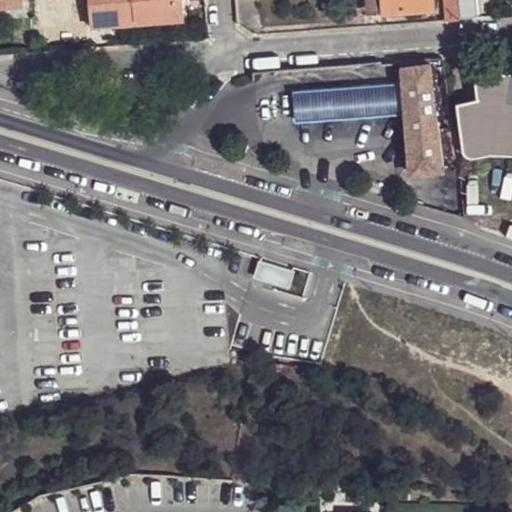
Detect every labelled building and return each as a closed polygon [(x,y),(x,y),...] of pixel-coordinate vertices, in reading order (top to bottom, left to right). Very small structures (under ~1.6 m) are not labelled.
[(20,0),(0,0),(0,9),(21,8),(20,0)] [(89,0),(92,29),(137,25),(137,20),(176,17),(174,0),(89,0)] [(137,20),(137,25),(138,30),(183,27),(180,0),(174,0),(176,17),(137,20)] [(367,0),(368,8),(383,7),(382,0),(367,0)] [(382,0),(383,7),(384,14),(433,11),(431,0),(382,0)] [(443,0),(445,21),(459,21),(457,0),(443,0)] [(457,0),(459,21),(480,19),(478,0),(457,0)] [(451,127),(443,61),(394,68),(396,81),(400,117),(408,175),(414,179),(444,175),(438,129),(451,127)] [(479,76),(476,82),(479,99),(467,102),(458,104),(464,150),(464,151),(468,156),(474,158),(483,156),(502,155),(511,156),(511,73),(485,73),(479,76)] [(396,81),(342,85),(289,89),(291,124),(344,121),(400,117),(396,81)]
